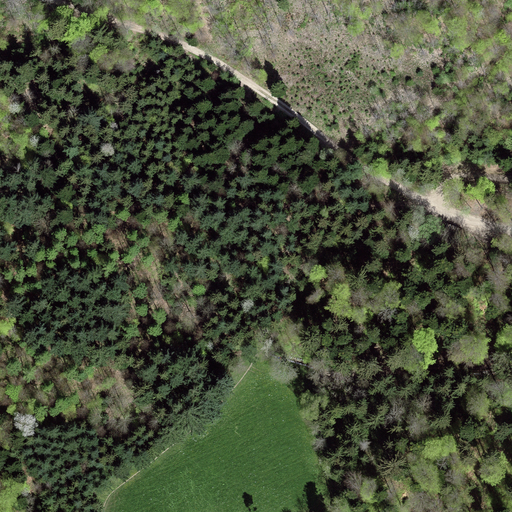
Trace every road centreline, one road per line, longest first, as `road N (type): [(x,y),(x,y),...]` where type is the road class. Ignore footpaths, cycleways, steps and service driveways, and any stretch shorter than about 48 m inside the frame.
road 1 (track): [(511,232),(448,213),(392,184),(196,50),(54,0)]
road 2 (track): [(321,203),(222,203),(79,166),(0,172)]
road 3 (track): [(252,370),(347,374),(511,362)]
road 4 (track): [(321,203),(426,202),(458,176),(511,180)]
road 5 (track): [(252,370),(262,301),(321,203)]
